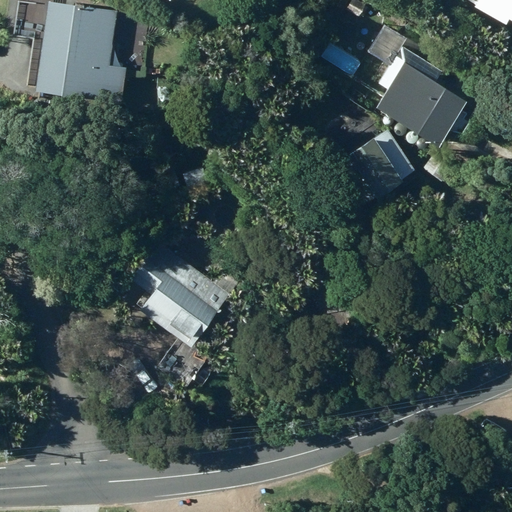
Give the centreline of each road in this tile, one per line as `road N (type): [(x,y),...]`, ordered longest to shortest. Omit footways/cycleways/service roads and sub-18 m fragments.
road 1 (tertiary): [(105,479),(272,459),(511,371)]
road 2 (residential): [(105,479),(0,239)]
